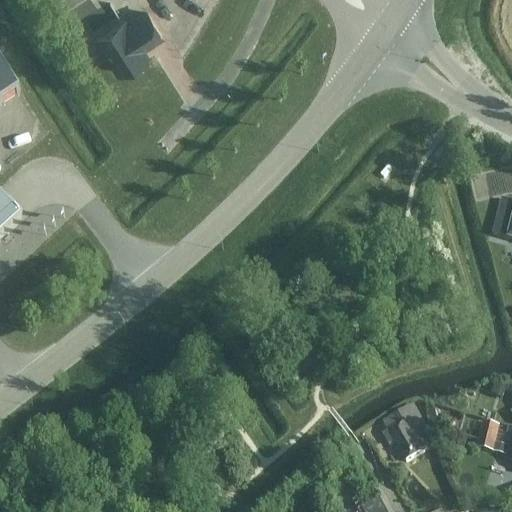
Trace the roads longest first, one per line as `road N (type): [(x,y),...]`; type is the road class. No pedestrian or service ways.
road 1 (tertiary): [(19,388),(253,194),(389,28)]
road 2 (unclassified): [(166,146),(223,85),(269,0)]
road 3 (tertiary): [(511,123),(465,97),(389,28)]
